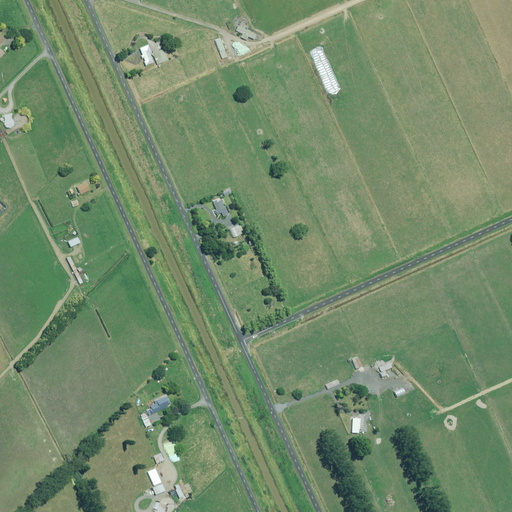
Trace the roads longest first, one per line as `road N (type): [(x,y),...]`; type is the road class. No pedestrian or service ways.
road 1 (unclassified): [(256,511),(24,0)]
road 2 (unclassified): [(85,0),(240,341)]
road 3 (unclassified): [(511,218),(240,341)]
road 4 (unclassified): [(240,341),(317,511)]
